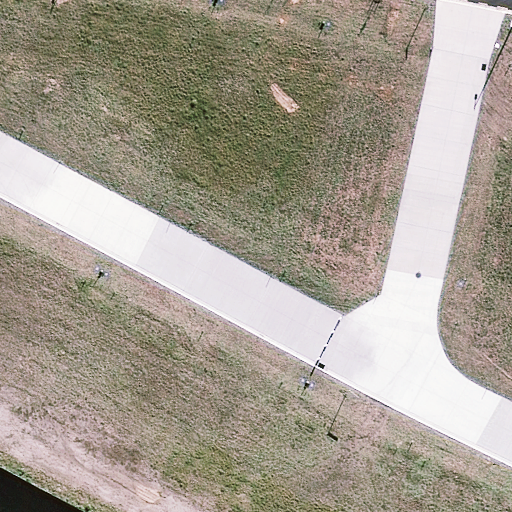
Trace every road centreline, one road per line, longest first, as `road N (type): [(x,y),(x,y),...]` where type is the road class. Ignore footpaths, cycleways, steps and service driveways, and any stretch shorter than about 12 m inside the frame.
road 1 (residential): [(389,354),(0,149)]
road 2 (residential): [(475,0),(389,354)]
road 3 (residential): [(511,419),(389,354)]
